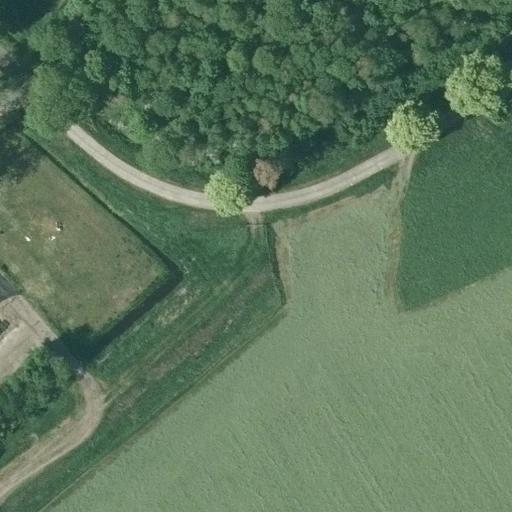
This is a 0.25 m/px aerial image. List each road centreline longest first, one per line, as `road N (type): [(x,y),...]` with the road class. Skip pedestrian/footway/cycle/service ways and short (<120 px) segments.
road 1 (unclassified): [(279,202),(229,204),(163,192),(74,139),(0,63)]
road 2 (residential): [(279,202),(335,185),(409,147),(511,76)]
